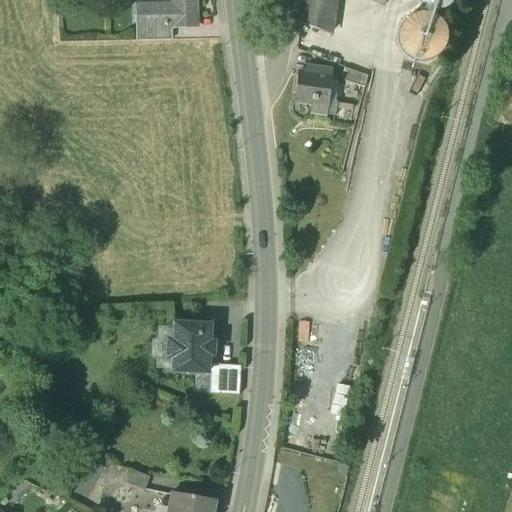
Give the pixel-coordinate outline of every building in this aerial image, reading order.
[(173,0),(173,4),(166,11),(161,11),(156,6),(142,6),(142,28),(171,27),(171,28),(174,27),(181,21),(187,27),(196,27),(195,0),(173,0)] [(302,0),(299,24),(329,35),(334,0),(302,0)] [(451,2),(451,0),(420,0),(421,2),(425,7),(430,11),(436,12),(443,11),(448,7),(451,2)] [(444,46),(446,37),(444,28),(439,21),(431,16),(422,14),(413,16),(405,21),(400,29),(398,38),(400,47),(405,55),(413,60),(422,61),(431,59),(439,54),(444,46)] [(171,27),(142,28),(143,41),(171,40),(171,28),(171,27)] [(367,77),(345,68),(340,80),(364,89),(367,77)] [(331,77),(299,73),(295,102),(311,105),(310,114),(325,116),(327,102),(333,103),(335,92),(329,91),(331,77)] [(210,325),(174,323),(173,341),(167,341),(167,359),(172,359),(171,371),(208,373),(208,365),(209,355),(213,356),(213,343),(209,343),(210,325)] [(240,367),(208,365),(208,373),(211,373),(210,394),(239,396),(240,367)] [(149,478),(129,470),(124,483),(144,491),(149,478)] [(216,501),(172,493),(171,500),(175,501),(173,511),(212,511),(215,502),(216,502),(216,501)]
